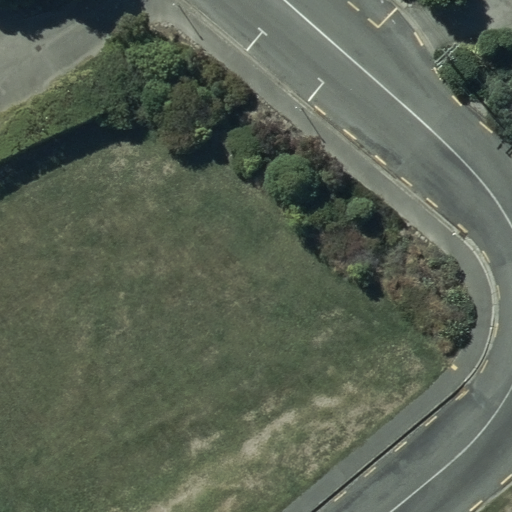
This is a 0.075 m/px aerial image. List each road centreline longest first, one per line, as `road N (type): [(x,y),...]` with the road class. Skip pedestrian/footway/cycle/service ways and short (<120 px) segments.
road 1 (unclassified): [(284,0),(489,186),(511,219)]
road 2 (unclassified): [(511,396),(479,440),(394,511)]
